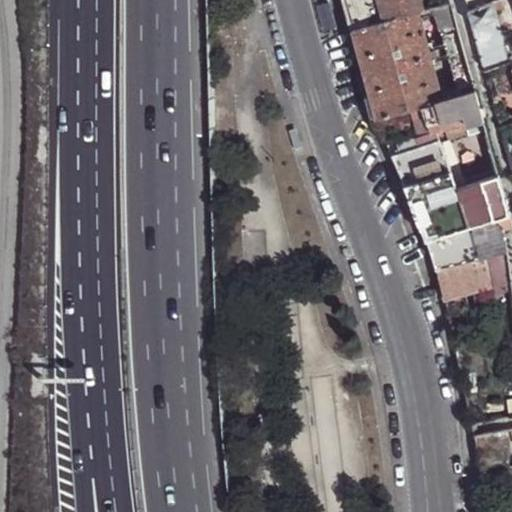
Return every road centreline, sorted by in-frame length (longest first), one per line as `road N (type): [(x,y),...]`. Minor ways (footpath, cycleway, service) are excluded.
road 1 (primary): [(298,0),(335,143),(398,315),(433,511)]
road 2 (motorway): [(170,511),(154,323),(148,0)]
road 3 (motorway): [(92,0),(93,202),(108,455)]
road 4 (unclassified): [(0,200),(0,9)]
